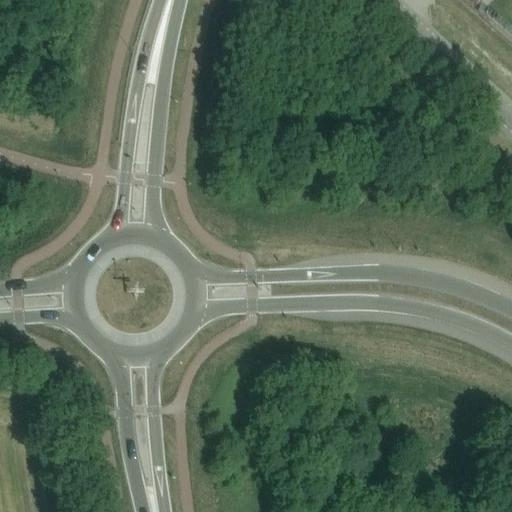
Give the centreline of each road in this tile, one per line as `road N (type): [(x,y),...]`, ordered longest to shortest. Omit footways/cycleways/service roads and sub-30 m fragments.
road 1 (motorway): [(192,310),(370,307),(448,319),(511,349)]
road 2 (motorway): [(511,313),(445,287),(371,277),(190,275)]
road 3 (tertiary): [(167,5),(147,55),(116,235)]
road 4 (tertiary): [(155,238),(167,5)]
road 5 (unclassified): [(373,0),(511,123)]
road 6 (tertiary): [(113,354),(141,511)]
road 7 (tertiary): [(162,511),(154,353)]
